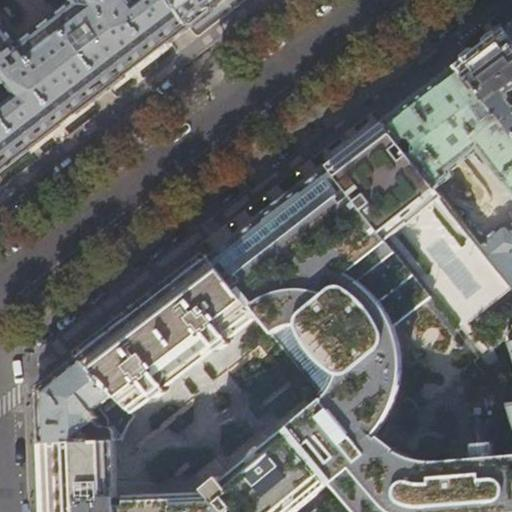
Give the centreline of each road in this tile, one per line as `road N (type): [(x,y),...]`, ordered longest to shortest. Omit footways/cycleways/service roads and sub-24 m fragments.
road 1 (secondary): [(380,0),(0,291)]
road 2 (residential): [(0,362),(6,511)]
